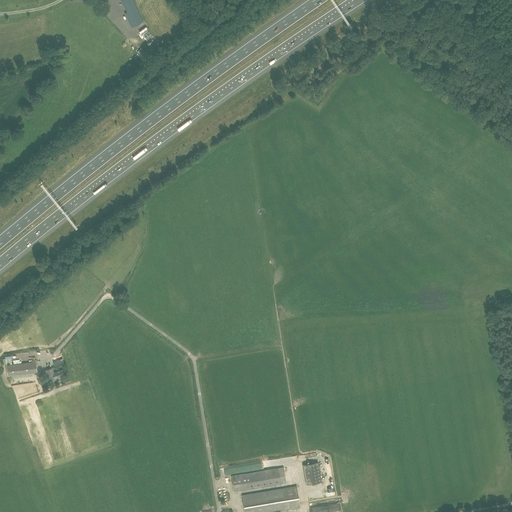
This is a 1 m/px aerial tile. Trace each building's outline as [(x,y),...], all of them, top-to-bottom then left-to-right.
[(143,21),(143,20),(133,0),(121,0),(127,12),(125,13),(131,27),(140,23),(143,21)] [(9,379),(15,378),(33,376),(33,373),(37,372),(36,362),(6,365),(8,376),(9,375),(9,379)] [(47,370),(50,381),(56,379),(56,378),(63,375),(61,370),(54,372),(52,368),(47,370)] [(303,464),(307,484),(321,482),(318,462),(303,464)] [(287,483),(284,467),(231,476),(234,492),(287,483)] [(245,511),(271,511),(301,507),(297,486),(243,495),(245,511)]
